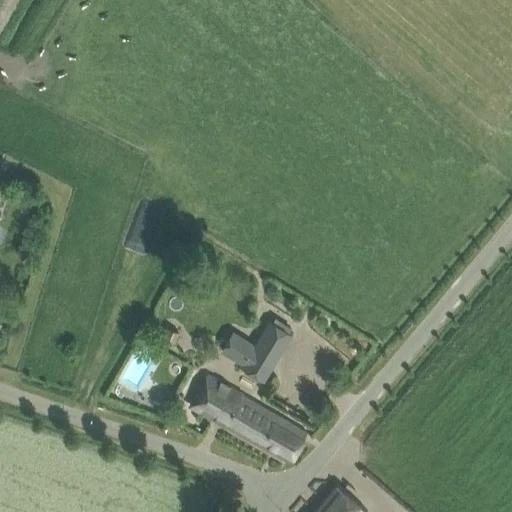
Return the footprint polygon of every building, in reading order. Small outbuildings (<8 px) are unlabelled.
[(141,207),(128,240),(154,250),(167,217),(141,207)] [(269,319),(241,367),(264,381),(292,333),(269,319)] [(166,326),(161,337),(174,343),(179,332),(166,326)] [(209,375),(201,388),(192,406),(291,462),(308,432),(290,422),(209,375)] [(338,484),(313,511),(366,511),(368,511),(338,484)]
